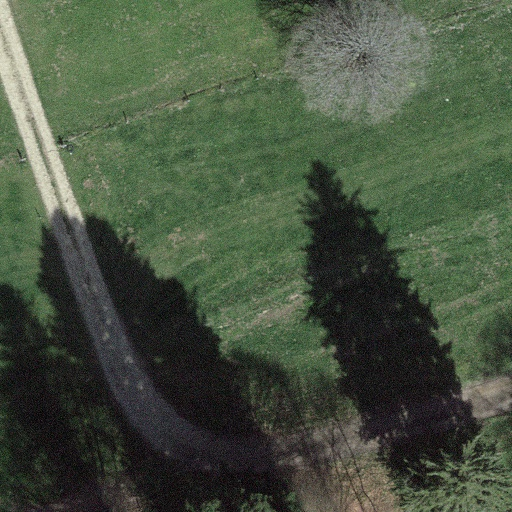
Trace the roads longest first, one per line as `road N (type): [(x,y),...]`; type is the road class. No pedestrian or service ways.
road 1 (track): [(0,24),(116,345),(176,484)]
road 2 (track): [(89,511),(511,390)]
